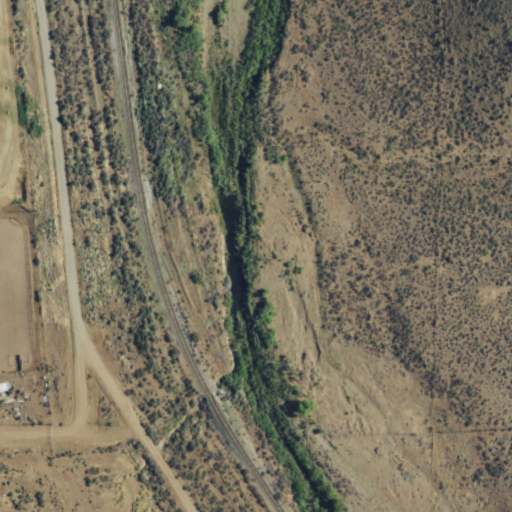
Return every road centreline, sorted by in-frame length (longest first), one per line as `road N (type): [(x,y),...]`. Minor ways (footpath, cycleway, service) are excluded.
road 1 (residential): [(175,511),(78,347),(37,0)]
road 2 (residential): [(78,347),(69,441),(58,449),(0,449)]
